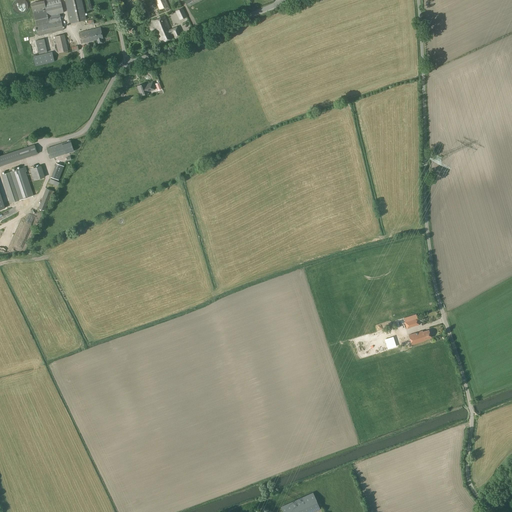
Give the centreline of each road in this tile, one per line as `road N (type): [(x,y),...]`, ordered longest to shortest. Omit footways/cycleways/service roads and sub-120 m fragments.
road 1 (unclassified): [(491,511),(467,474),(468,396),(430,258),(418,0)]
road 2 (unclassified): [(0,95),(137,60),(288,0)]
